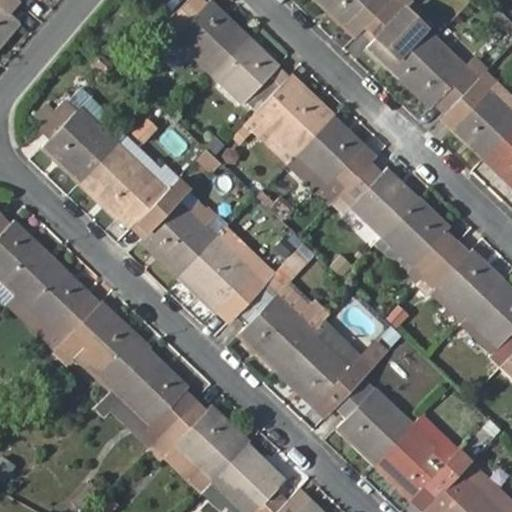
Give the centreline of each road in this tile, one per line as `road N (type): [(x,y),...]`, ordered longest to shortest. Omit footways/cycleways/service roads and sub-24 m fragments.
road 1 (residential): [(373,511),(0,146)]
road 2 (residential): [(511,238),(266,0)]
road 3 (residential): [(0,113),(93,0)]
